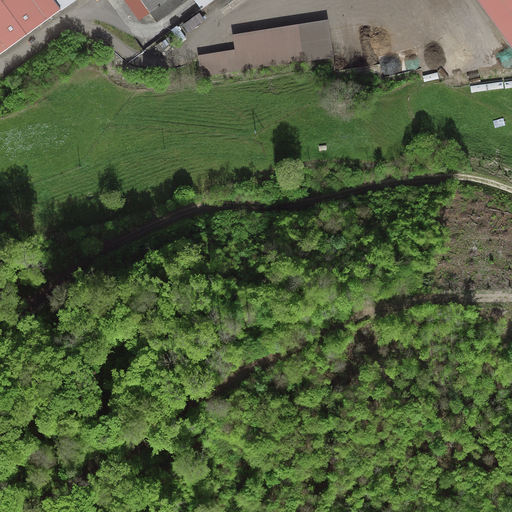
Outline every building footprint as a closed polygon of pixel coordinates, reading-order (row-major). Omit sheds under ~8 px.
[(0,0),(0,53),(73,0),(139,0),(149,13),(155,21),(184,0),(194,0),(199,10),(212,0),(0,0)] [(139,0),(123,0),(139,21),(149,13),(139,0)] [(511,0),(476,0),(511,48),(511,0)] [(182,24),(188,32),(205,20),(199,13),(182,24)] [(235,50),(198,55),(201,77),(334,57),(328,20),(232,35),(235,50)] [(166,48),(161,42),(156,47),(160,53),(166,48)]
